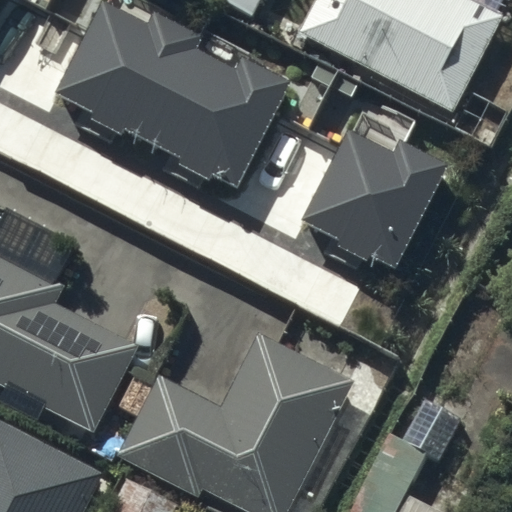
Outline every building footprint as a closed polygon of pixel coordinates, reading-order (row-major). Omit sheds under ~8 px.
[(149,18),(112,0),(98,0),(56,85),(91,103),(89,112),(117,127),(122,122),(176,152),(175,156),(205,170),(208,163),(235,176),(284,77),(241,56),(237,64),(192,42),(199,29),(155,7),(149,18)] [(253,0),(230,0),(248,9),(253,0)] [(498,9),(481,0),(309,0),(297,24),(448,103),(498,9)] [(506,108),(473,91),(457,124),(489,141),(506,108)] [(395,149),(347,124),(302,215),(336,232),(333,239),(366,255),(370,248),(391,259),(442,160),(400,139),(395,149)] [(77,140),(56,175),(116,210),(137,175),(77,140)] [(65,280),(0,247),(0,378),(4,380),(0,387),(0,400),(35,418),(43,402),(90,425),(134,340),(55,300),(65,280)] [(221,405),(158,372),(116,452),(194,493),(199,483),(254,511),(282,511),(353,378),(260,330),(221,405)] [(461,416),(424,395),(401,437),(438,458),(461,416)] [(0,511),(86,511),(108,470),(0,415),(0,511)] [(422,455),(389,438),(351,511),(443,511),(403,492),(422,455)] [(170,511),(177,501),(125,475),(106,511),(170,511)]
